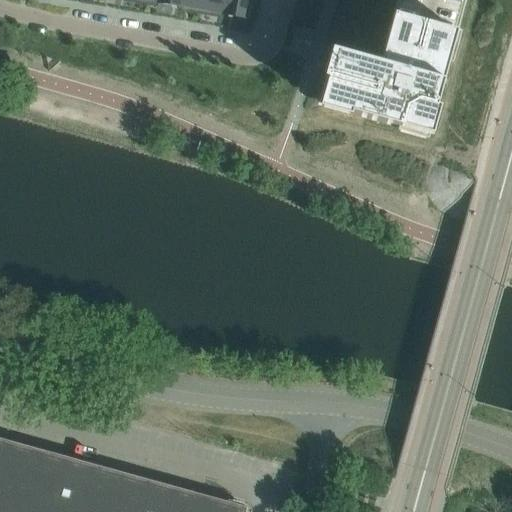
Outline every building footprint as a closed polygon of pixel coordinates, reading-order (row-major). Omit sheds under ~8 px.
[(181,0),(181,6),(182,6),(202,10),(203,0),(181,0)] [(203,0),(202,10),(222,13),(223,14),(225,0),(203,0)] [(222,13),(222,15),(247,19),(249,7),(252,8),(253,0),(225,0),(223,14),(222,13)] [(335,53),(320,107),(351,116),(364,119),(398,128),(429,137),(466,0),(396,0),(379,65),(335,53)] [(245,511),(247,508),(0,439),(0,511),(245,511)]
